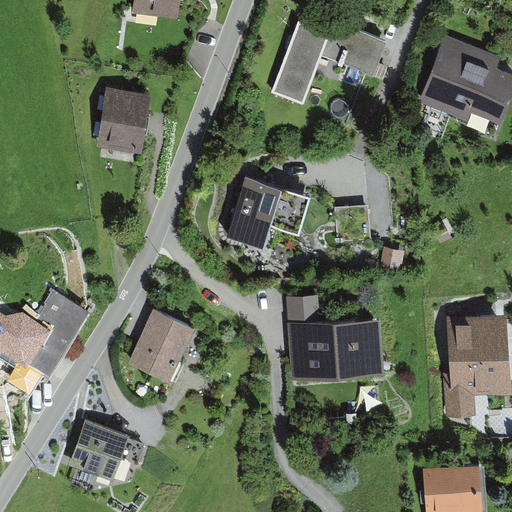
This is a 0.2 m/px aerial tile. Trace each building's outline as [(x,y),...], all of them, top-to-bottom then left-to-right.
[(180,0),(134,0),(133,12),(178,19),(180,0)] [(373,77),(387,41),(315,13),(309,29),(298,24),(271,94),(305,107),(324,58),(373,77)] [(187,58),(195,34),(171,25),(162,50),(187,58)] [(511,33),(501,59),(496,70),(511,76),(511,33)] [(501,59),(446,36),(418,102),(466,122),(471,112),(500,124),(511,95),(511,76),(496,70),(501,59)] [(151,98),(108,90),(98,148),(140,155),(151,98)] [(310,200),(247,179),(227,238),(263,250),(271,226),(298,236),(310,200)] [(371,241),(368,204),(336,207),(339,244),(371,241)] [(442,220),(431,226),(441,244),(452,238),(442,220)] [(404,253),(384,249),(380,267),(401,271),(404,253)] [(90,314),(54,290),(34,320),(23,313),(5,316),(0,312),(0,355),(20,368),(11,380),(28,391),(40,372),(49,378),(90,314)] [(288,298),(290,326),(320,324),(319,296),(288,298)] [(193,331),(154,311),(129,361),(169,381),(193,331)] [(511,323),(509,324),(508,316),(447,319),(449,375),(444,375),(446,417),(475,416),(474,396),(511,394),(511,380),(511,323)] [(384,375),(382,321),(320,324),(290,326),(292,379),(384,375)] [(511,437),(511,409),(487,410),(488,438),(511,437)] [(129,437),(88,421),(71,466),(112,481),(115,475),(128,439),(129,437)] [(145,445),(128,439),(115,475),(132,481),(145,445)] [(511,464),(483,466),(484,474),(497,474),(499,500),(511,498),(511,464)] [(484,474),(483,466),(424,471),(427,511),(461,511),(487,510),(484,474)]
